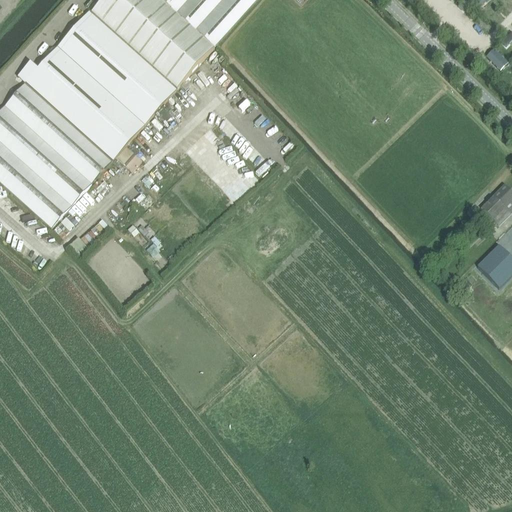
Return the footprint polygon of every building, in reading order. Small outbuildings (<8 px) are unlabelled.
[(101,0),(89,13),(177,92),(214,50),(158,0),(101,0)] [(158,0),(214,50),(258,0),(158,0)] [(438,0),(446,9),(453,3),(450,0),(438,0)] [(491,8),(499,1),(498,0),(486,0),(484,2),(491,8)] [(509,20),(511,17),(511,13),(503,5),(498,11),(509,20)] [(458,15),(462,10),(456,6),(452,10),(458,15)] [(177,92),(89,13),(25,85),(112,163),(177,92)] [(473,33),(477,30),(469,19),(464,23),(473,33)] [(486,33),(482,37),(487,43),(492,39),(486,33)] [(499,54),(502,49),(497,44),(493,49),(499,54)] [(506,65),(492,51),(486,57),(501,71),(506,65)] [(112,163),(25,85),(0,112),(0,184),(51,231),(112,163)] [(236,87),(226,96),(231,101),(229,104),(240,115),(253,102),(244,92),(243,94),(236,87)] [(187,112),(193,107),(184,99),(179,105),(187,112)] [(204,123),(211,129),(218,121),(211,115),(204,123)] [(258,130),(268,121),(265,117),(255,126),(258,130)] [(188,138),(195,145),(200,140),(193,133),(188,138)] [(152,137),(143,147),(148,151),(157,141),(152,137)] [(185,154),(194,150),(191,143),(182,147),(185,154)] [(168,155),(173,161),(181,154),(176,148),(168,155)] [(117,159),(130,173),(141,163),(128,149),(117,159)] [(157,183),(162,179),(155,171),(150,175),(157,183)] [(106,182),(113,177),(108,172),(102,177),(106,182)] [(99,192),(103,185),(97,181),(93,188),(99,192)] [(511,193),(504,186),(481,210),(499,228),(511,214),(511,194),(511,193)] [(133,189),(122,199),(128,205),(139,195),(133,189)] [(97,227),(94,232),(101,237),(105,233),(97,227)] [(75,247),(79,254),(89,250),(85,242),(75,247)] [(511,277),(511,261),(499,248),(477,269),(499,290),(511,277)]
